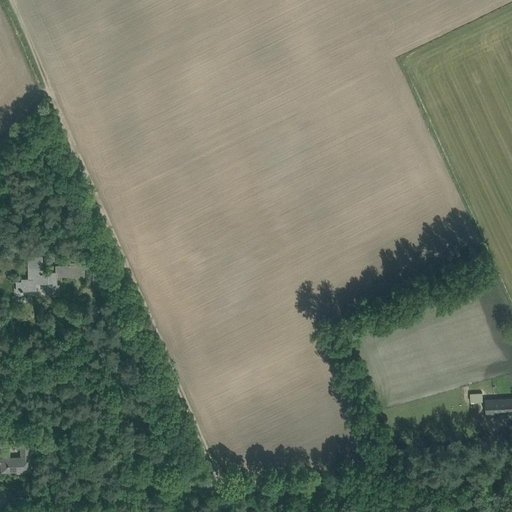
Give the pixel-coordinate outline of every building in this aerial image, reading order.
[(22,281),(16,282),(16,291),(20,290),(20,291),(21,291),(21,292),(22,292),(22,291),(23,291),(23,290),(36,290),(36,283),(47,282),(48,295),(57,295),(56,285),(56,275),(70,275),(70,276),(84,276),(84,262),(70,262),(70,265),(55,265),(56,272),(42,272),(42,255),(28,256),(28,279),(22,279),(22,281)] [(92,261),(92,273),(105,275),(104,261),(92,261)] [(482,400),(482,392),(470,393),(470,401),(482,400)] [(510,399),(487,400),(487,412),(511,411),(511,400),(510,399)] [(0,463),(1,463),(1,471),(30,470),(30,456),(29,456),(29,443),(20,444),(21,457),(0,457),(0,463)]
